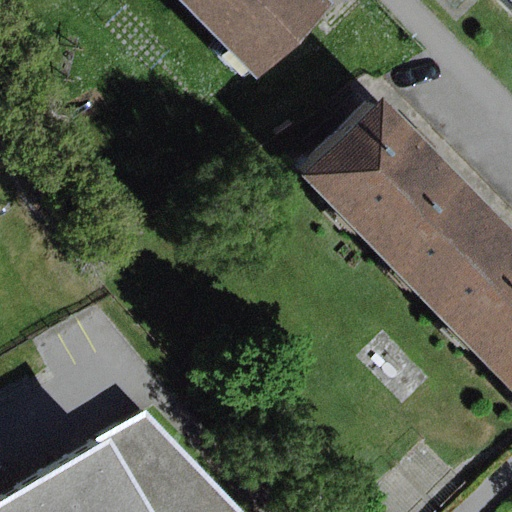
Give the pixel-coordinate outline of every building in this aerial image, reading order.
[(181,0),(248,68),(318,0),(181,0)] [(421,300),(500,223),(438,160),(372,93),(293,171),(421,300)] [(511,234),(500,223),(421,300),(511,392),(511,234)] [(241,511),(147,412),(95,444),(134,511),(241,511)] [(134,511),(95,444),(0,498),(0,511),(134,511)] [(366,511),(335,479),(305,508),(309,511),(366,511)]
